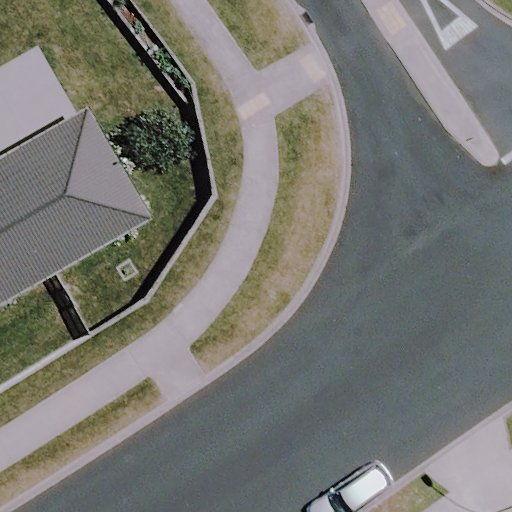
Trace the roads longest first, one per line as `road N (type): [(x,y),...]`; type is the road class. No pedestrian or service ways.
road 1 (tertiary): [(172,511),(511,291)]
road 2 (residential): [(370,0),(511,202)]
